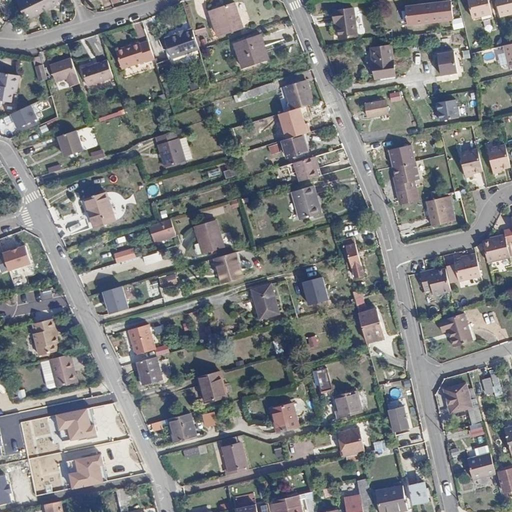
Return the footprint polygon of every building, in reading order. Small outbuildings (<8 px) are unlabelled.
[(17,0),(26,18),(43,10),(38,0),(17,0)] [(38,0),(43,10),(59,2),(58,0),(38,0)] [(467,0),(472,19),(492,14),(488,0),(467,0)] [(511,0),(496,0),(500,18),(511,16),(511,15),(511,0)] [(452,2),(424,7),(424,10),(406,12),(408,27),(454,20),(452,2)] [(234,3),(214,10),(223,35),(243,28),(234,3)] [(337,24),(339,39),(357,37),(354,9),(332,12),(334,24),(337,24)] [(223,35),(214,10),(209,12),(218,37),(223,35)] [(462,19),(453,20),(455,29),(463,27),(462,19)] [(483,21),(485,30),(493,29),(491,19),(483,21)] [(200,49),(194,29),(184,32),(178,35),(173,36),(174,39),(167,41),(173,58),(200,49)] [(465,33),(453,34),(454,44),(466,43),(465,33)] [(261,50),(265,48),(261,36),(235,45),(243,67),(265,60),(261,50)] [(156,60),(149,42),(141,45),(140,44),(132,47),(132,48),(125,50),(125,49),(117,52),(123,68),(146,60),(147,62),(156,60)] [(391,46),(371,49),(376,79),(396,76),(391,46)] [(438,53),(440,76),(458,75),(456,52),(438,53)] [(49,63),(47,54),(39,56),(41,64),(49,63)] [(83,83),(75,58),(55,64),(59,80),(71,77),(73,85),(83,83)] [(115,78),(109,61),(84,70),(89,87),(115,78)] [(41,64),(44,79),(52,78),(49,63),(41,64)] [(19,76),(0,72),(0,105),(1,105),(1,101),(11,103),(13,92),(16,92),(19,76)] [(292,110),(313,104),(306,81),(285,87),(292,110)] [(276,90),(273,83),(261,87),(263,94),(276,90)] [(436,103),(439,123),(460,119),(457,99),(436,103)] [(385,101),(365,104),(368,117),(388,114),(385,101)] [(18,132),(39,123),(32,105),(11,114),(18,132)] [(317,105),(307,108),(309,115),(320,113),(317,105)] [(305,113),(289,118),(292,128),(308,123),(305,113)] [(78,131),(59,138),(66,158),(85,151),(78,131)] [(176,139),(174,131),(157,137),(160,144),(158,145),(166,167),(186,161),(186,160),(192,158),(185,137),(179,139),(178,138),(176,139)] [(309,152),(303,134),(281,141),(287,158),(309,152)] [(269,146),(271,154),(280,152),(279,144),(269,146)] [(500,167),(510,165),(506,147),(505,145),(487,149),(492,169),(500,167)] [(473,172),(483,169),(478,149),(460,153),(465,173),(473,172)] [(90,153),(93,161),(105,158),(103,150),(90,153)] [(319,177),(313,157),(294,163),(300,182),(319,177)] [(398,186),(395,186),(400,202),(418,198),(414,182),(419,180),(414,160),(393,166),(396,179),(398,186)] [(48,167),(49,174),(62,171),(60,164),(48,167)] [(297,210),(319,203),(314,186),(292,192),(297,210)] [(86,200),(88,209),(109,202),(106,193),(86,200)] [(450,196),(444,198),(450,223),(456,221),(450,196)] [(450,223),(444,198),(427,201),(433,226),(450,223)] [(109,202),(88,209),(94,227),(115,221),(109,202)] [(322,214),(319,203),(297,210),(300,220),(322,214)] [(216,220),(195,226),(203,254),(224,248),(216,220)] [(172,225),(152,230),(155,238),(174,232),(172,225)] [(483,241),(488,262),(511,257),(506,234),(498,236),(498,238),(491,239),(483,241)] [(355,237),(343,240),(355,278),(366,275),(355,237)] [(26,243),(3,251),(10,270),(33,261),(26,243)] [(117,263),(136,257),(133,247),(114,252),(117,263)] [(0,272),(9,270),(3,249),(0,250),(0,272)] [(160,251),(143,256),(146,265),(163,259),(160,251)] [(237,254),(236,252),(214,258),(221,282),(222,283),(243,277),(237,254)] [(469,257),(463,259),(455,261),(460,282),(482,276),(476,253),(469,255),(469,257)] [(434,295),(451,291),(446,269),(437,271),(429,273),(429,271),(421,273),(425,291),(433,289),(434,295)] [(174,272),(159,277),(162,287),(177,283),(177,282),(182,281),(180,274),(175,275),(174,272)] [(324,275),(302,280),(309,304),(330,299),(324,275)] [(123,284),(103,290),(110,313),(130,307),(123,284)] [(254,296),(273,290),(271,284),(252,289),(254,296)] [(355,298),(362,296),(360,288),(353,290),(355,298)] [(279,314),(273,290),(254,296),(258,310),(271,307),(274,315),(279,314)] [(366,310),(362,296),(355,298),(356,302),(360,318),(367,339),(376,337),(384,334),(377,307),(366,310)] [(260,319),(274,315),(271,307),(258,310),(260,319)] [(454,347),(473,340),(464,314),(440,322),(443,332),(449,330),(454,347)] [(53,319),(32,325),(34,334),(32,335),(37,356),(56,352),(54,344),(57,344),(55,337),(53,330),(56,330),(53,319)] [(131,343),(128,343),(132,357),(152,351),(145,326),(128,331),(131,343)] [(309,347),(318,344),(315,335),(307,338),(309,347)] [(284,354),(280,340),(274,341),(278,355),(284,354)] [(167,346),(157,346),(157,354),(167,354),(167,346)] [(64,356),(48,360),(51,373),(41,375),(44,387),(47,389),(54,387),(55,387),(74,383),(68,362),(65,363),(64,356)] [(158,357),(137,363),(143,385),(164,379),(158,357)] [(327,368),(315,370),(318,391),(331,389),(327,368)] [(220,371),(198,377),(200,386),(202,386),(207,401),(227,396),(220,371)] [(497,373),(491,375),(494,387),(500,385),(497,373)] [(490,378),(483,379),(487,394),(494,392),(490,378)] [(468,408),(472,425),(482,422),(473,388),(468,390),(466,384),(445,390),(451,412),(468,408)] [(20,399),(27,397),(24,388),(17,390),(20,399)] [(342,425),(362,420),(360,413),(363,412),(357,390),(335,396),(338,411),(335,412),(337,418),(340,418),(342,425)] [(293,403),(274,408),(280,432),(299,427),(293,403)] [(404,406),(389,410),(395,432),(409,428),(404,406)] [(89,407),(57,414),(61,430),(70,428),(72,439),(99,433),(96,422),(93,423),(89,407)] [(280,432),(274,408),(271,409),(277,432),(280,432)] [(205,426),(217,425),(216,412),(203,413),(205,426)] [(197,436),(191,414),(168,420),(171,427),(173,427),(177,441),(197,436)] [(151,423),(153,431),(163,429),(162,421),(151,423)] [(343,457),(366,451),(360,426),(337,432),(343,457)] [(236,436),(220,440),(230,473),(249,469),(241,443),(238,444),(236,436)] [(386,439),(374,442),(375,450),(388,447),(386,439)] [(198,446),(183,450),(186,458),(200,454),(198,446)] [(275,457),(283,457),(283,447),(275,447),(275,457)] [(104,463),(102,451),(75,456),(77,468),(68,470),(72,490),(104,483),(100,463),(104,463)] [(364,459),(363,453),(346,457),(348,463),(364,459)] [(473,481),(496,475),(491,455),(467,461),(473,481)] [(503,492),(511,489),(511,468),(498,473),(503,492)] [(7,483),(6,475),(0,476),(0,503),(13,501),(11,492),(13,491),(11,483),(7,483)] [(371,511),(370,504),(372,504),(368,478),(353,482),(354,491),(359,490),(360,495),(344,498),(347,511),(371,511)] [(425,483),(409,486),(413,503),(429,500),(425,483)] [(327,499),(339,497),(337,486),(321,490),(322,496),(326,496),(327,499)] [(396,509),(396,511),(398,511),(408,510),(402,486),(376,491),(381,511),(396,509)] [(127,499),(125,488),(115,490),(118,501),(127,499)] [(315,496),(314,492),(274,500),(276,511),(302,511),(299,499),(306,497),(310,511),(317,510),(317,506),(316,502),(315,496)] [(254,505),(253,494),(234,496),(235,507),(254,505)] [(77,509),(75,499),(67,500),(69,511),(77,509)] [(63,511),(61,501),(47,504),(48,511),(63,511)]
